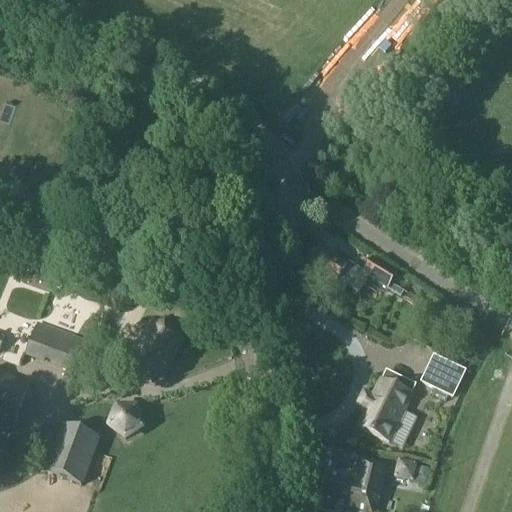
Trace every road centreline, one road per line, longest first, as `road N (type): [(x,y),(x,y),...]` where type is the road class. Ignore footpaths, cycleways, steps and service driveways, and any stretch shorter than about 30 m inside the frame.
road 1 (unclassified): [(287,185),(274,145),(227,87),(0,7)]
road 2 (residential): [(273,511),(262,327),(273,225),(287,185)]
road 3 (unclassified): [(511,324),(287,185)]
